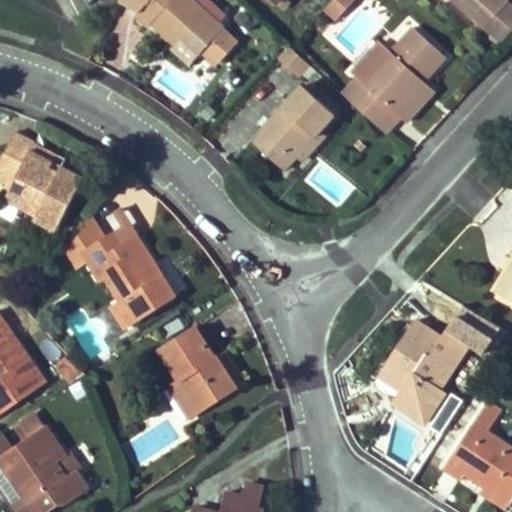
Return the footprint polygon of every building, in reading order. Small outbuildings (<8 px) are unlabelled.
[(191,0),(120,0),(118,4),(136,12),(136,16),(149,28),(151,25),(163,37),(171,30),(200,56),(203,52),(224,29),(191,0)] [(332,0),(324,10),(336,20),(354,0),(332,0)] [(454,0),(485,27),(508,4),(503,0),(454,0)] [(511,7),(508,4),(485,27),(503,43),(511,33),(511,7)] [(218,65),(239,42),(224,29),(203,52),(218,65)] [(356,76),(341,93),(386,134),(402,117),(396,112),(426,79),(445,57),(412,29),(362,82),(356,76)] [(179,43),(197,60),(200,56),(171,30),(163,37),(175,48),(179,43)] [(298,77),(309,64),(290,47),(279,60),(298,77)] [(402,117),(431,83),(426,79),(396,112),(402,117)] [(297,156),(318,133),(333,116),(301,87),(252,140),(284,170),(297,156)] [(50,169),(53,163),(31,151),(34,143),(14,133),(0,162),(0,179),(13,187),(10,194),(39,210),(36,215),(35,219),(57,230),(84,179),(63,168),(59,174),(50,169)] [(304,161),(324,138),(318,133),(297,156),(304,161)] [(59,174),(63,168),(53,163),(50,169),(59,174)] [(10,194),(7,200),(36,215),(39,210),(10,194)] [(116,253),(107,240),(94,217),(68,251),(78,266),(88,260),(101,281),(106,277),(123,303),(128,300),(139,318),(174,297),(139,239),(116,253)] [(116,253),(139,239),(131,225),(107,240),(116,253)] [(78,266),(68,251),(64,255),(74,270),(78,266)] [(511,277),(511,264),(496,291),(502,295),(511,277)] [(511,277),(502,295),(511,301),(511,277)] [(117,307),(129,325),(139,318),(128,300),(123,303),(117,307)] [(0,416),(46,385),(0,319),(0,416)] [(422,402),(434,409),(445,392),(440,388),(477,333),(457,319),(444,337),(417,319),(379,375),(402,390),(394,403),(412,415),(422,402)] [(237,387),(217,356),(215,358),(195,327),(162,348),(181,380),(165,389),(184,420),(237,387)] [(127,331),(134,343),(139,340),(131,329),(127,331)] [(115,338),(122,350),(134,343),(127,331),(115,338)] [(217,356),(237,387),(245,381),(226,351),(217,356)] [(57,364),(71,383),(84,374),(68,356),(57,364)] [(370,393),(392,400),(396,388),(374,382),(370,393)] [(486,486),(511,503),(511,501),(511,449),(487,433),(502,411),(487,401),(445,468),(481,492),(486,486)] [(412,415),(425,423),(434,409),(422,402),(412,415)] [(12,448),(2,431),(0,432),(0,488),(2,486),(13,480),(35,511),(48,511),(59,505),(66,505),(88,489),(76,470),(66,477),(56,463),(66,456),(45,426),(12,448)] [(2,486),(20,511),(35,511),(13,480),(2,486)] [(257,511),(262,490),(245,485),(242,497),(225,493),(219,511),(206,511),(193,509),(192,511),(257,511)] [(481,492),(507,509),(511,503),(486,486),(481,492)]
